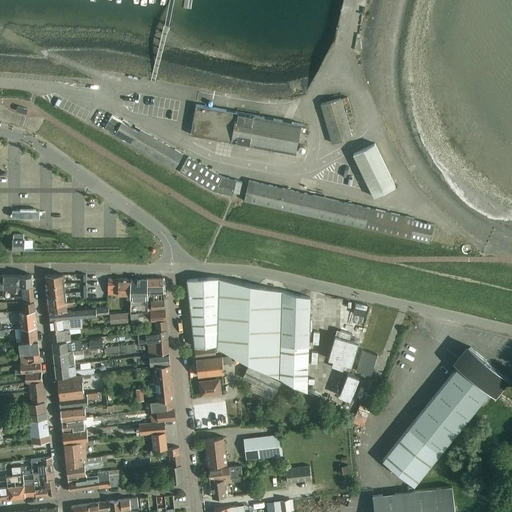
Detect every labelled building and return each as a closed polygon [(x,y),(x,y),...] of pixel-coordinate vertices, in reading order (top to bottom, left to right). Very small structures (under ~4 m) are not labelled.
[(332,143),(352,138),(340,98),(320,104),(332,143)] [(301,124),(236,112),(196,105),(190,135),(295,154),(301,124)] [(96,127),(102,116),(96,112),(90,123),(96,127)] [(121,122),(122,121),(112,115),(104,128),(115,134),(119,126),(121,122)] [(139,132),(121,122),(119,126),(115,134),(132,144),(139,132)] [(153,156),(162,142),(140,130),(139,132),(132,144),(153,156)] [(162,142),(153,156),(174,168),(183,154),(162,142)] [(395,187),(375,144),(353,154),(374,197),(395,187)] [(191,178),(199,164),(188,157),(180,171),(191,178)] [(202,185),(211,170),(199,164),(191,178),(202,185)] [(214,191),(222,177),(211,170),(202,185),(214,191)] [(222,177),(214,191),(232,195),(236,180),(222,177)] [(264,205),(269,185),(248,180),(244,201),(264,205)] [(278,208),(282,188),(269,185),(264,205),(278,208)] [(317,217),(322,197),(282,188),(278,208),(317,217)] [(364,228),(369,208),(322,197),(317,217),(364,228)] [(380,232),(384,212),(369,208),(364,228),(380,232)] [(394,235),(398,215),(384,212),(380,232),(394,235)] [(414,220),(414,221),(415,218),(398,215),(394,235),(410,239),(414,220)] [(434,225),(414,221),(414,220),(410,239),(429,243),(434,225)] [(24,239),(23,239),(23,235),(13,235),(13,239),(12,239),(12,249),(24,249),(24,248),(24,239)] [(33,293),(32,284),(31,276),(3,275),(3,287),(3,290),(18,290),(18,289),(21,288),(22,293),(33,293)] [(46,285),(64,283),(63,275),(45,275),(46,285)] [(186,280),(191,320),(213,317),(208,277),(186,280)] [(282,291),(219,278),(208,277),(213,317),(191,320),(194,347),(217,345),(217,347),(307,392),(310,298),(282,291)] [(131,300),(131,279),(108,279),(108,294),(127,294),(127,300),(131,300)] [(148,311),(147,290),(147,279),(131,279),(131,300),(130,313),(148,311)] [(147,290),(163,290),(162,279),(147,279),(147,290)] [(47,294),(65,293),(64,283),(46,285),(47,294)] [(33,293),(22,293),(23,299),(23,302),(34,301),(33,293)] [(48,304),(66,303),(65,293),(47,294),(48,304)] [(164,300),(151,301),(152,311),(165,309),(164,300)] [(24,312),(35,311),(34,301),(23,302),(24,312)] [(49,312),(67,310),(67,307),(73,307),(73,305),(74,305),(74,303),(66,303),(48,304),(49,312)] [(97,316),(103,315),(108,314),(108,307),(96,308),(97,316)] [(97,316),(96,308),(67,310),(49,312),(50,319),(67,318),(81,317),(97,316)] [(24,311),(19,312),(21,328),(36,327),(35,311),(24,312),(24,311)] [(166,321),(165,311),(151,312),(152,322),(155,322),(166,321)] [(110,324),(128,322),(127,313),(110,314),(110,324)] [(80,329),(79,328),(82,328),(81,317),(67,318),(50,319),(51,331),(68,330),(69,330),(80,329)] [(156,331),(167,330),(166,321),(155,322),(156,331)] [(22,342),(38,340),(36,327),(21,328),(22,342)] [(53,342),(71,340),(70,333),(80,332),(80,329),(69,330),(68,330),(51,331),(53,342)] [(168,341),(168,338),(167,330),(156,331),(152,332),(153,342),(168,341)] [(383,458),(415,484),(503,374),(511,365),(511,361),(481,337),(383,458)] [(52,342),(53,352),(54,352),(83,349),(83,348),(103,346),(102,339),(89,340),(89,342),(80,343),(80,340),(53,342),(52,342)] [(23,354),(39,352),(38,346),(38,340),(22,342),(18,342),(20,354),(23,354)] [(169,352),(168,341),(153,342),(148,343),(149,355),(169,352)] [(195,349),(195,357),(216,355),(215,347),(195,349)] [(55,366),(75,364),(83,363),(83,358),(74,359),(74,355),(83,354),(83,349),(54,352),(55,366)] [(371,375),(377,354),(363,350),(356,371),(371,375)] [(21,364),(40,362),(39,352),(23,354),(20,354),(21,364)] [(152,366),(170,364),(169,352),(149,355),(150,367),(152,366)] [(229,364),(229,366),(231,366),(230,357),(222,357),(222,356),(196,359),(198,376),(224,373),(223,364),(229,364)] [(25,373),(41,371),(40,362),(21,364),(20,364),(21,370),(14,371),(15,374),(25,373)] [(57,377),(82,374),(83,374),(90,373),(94,373),(93,368),(75,371),(75,364),(55,366),(57,377)] [(163,400),(173,399),(171,387),(170,364),(152,366),(155,383),(149,384),(150,392),(156,391),(157,401),(163,400)] [(29,383),(42,381),(41,371),(25,373),(26,384),(29,383)] [(60,399),(84,396),(82,374),(57,377),(60,399)] [(220,393),(219,380),(200,382),(201,395),(220,393)] [(30,392),(43,391),(42,381),(29,383),(30,392)] [(144,401),(143,388),(136,389),(137,401),(144,401)] [(31,403),(45,401),(43,391),(30,392),(31,403)] [(84,396),(60,399),(59,399),(60,408),(78,406),(78,407),(87,406),(87,399),(97,398),(97,393),(86,394),(86,396),(84,396)] [(279,395),(280,404),(289,403),(288,400),(290,400),(290,395),(288,395),(279,395)] [(355,415),(367,419),(372,399),(361,396),(355,415)] [(158,411),(174,409),(173,399),(163,400),(157,401),(158,411)] [(34,413),(46,411),(45,401),(31,403),(27,403),(28,413),(34,413)] [(61,421),(83,418),(86,418),(85,412),(94,411),(93,407),(60,410),(61,421)] [(151,423),(164,421),(175,420),(174,409),(158,411),(150,412),(151,423)] [(49,434),(46,411),(34,413),(28,413),(31,436),(49,434)] [(63,432),(87,430),(96,429),(96,423),(88,424),(88,426),(84,427),(83,418),(61,421),(63,432)] [(152,434),(165,432),(164,421),(151,423),(138,424),(139,435),(152,434)] [(64,443),(88,441),(87,430),(63,432),(64,443)] [(165,432),(152,434),(154,450),(167,449),(165,432)] [(49,434),(31,436),(32,443),(49,441),(49,434)] [(244,439),(246,459),(282,455),(280,435),(244,439)] [(227,464),(224,437),(205,440),(208,466),(227,464)] [(66,460),(86,458),(85,445),(94,444),(94,441),(88,441),(64,443),(66,460)] [(172,466),(180,465),(179,454),(171,455),(172,466)] [(31,466),(51,463),(51,457),(30,459),(31,466)] [(101,462),(101,459),(100,457),(86,458),(66,460),(67,466),(83,464),(101,462)] [(68,477),(85,474),(85,469),(102,467),(101,462),(83,464),(67,466),(68,477)] [(33,473),(53,471),(52,463),(51,463),(31,466),(31,470),(25,470),(25,466),(20,467),(21,474),(23,474),(33,473)] [(180,465),(172,466),(169,466),(170,483),(183,482),(181,465),(180,465)] [(228,467),(209,469),(210,480),(229,478),(229,479),(242,477),(241,465),(228,467)] [(347,465),(337,467),(338,474),(348,473),(347,465)] [(311,480),(309,466),(286,469),(287,483),(311,480)] [(110,487),(120,485),(118,470),(108,471),(110,487)] [(33,473),(34,480),(34,481),(38,480),(54,478),(53,471),(33,473)] [(99,488),(110,487),(108,471),(97,472),(97,475),(98,477),(99,488)] [(25,496),(23,481),(23,474),(21,474),(6,476),(7,482),(9,498),(25,497),(25,496)] [(87,476),(85,474),(68,477),(69,491),(99,488),(98,477),(97,475),(87,476)] [(225,483),(242,481),(242,477),(229,479),(210,481),(212,498),(226,497),(225,483)] [(47,487),(48,495),(55,494),(54,478),(38,480),(39,488),(42,488),(47,487)] [(23,481),(25,496),(35,495),(34,483),(34,480),(23,481)] [(47,487),(42,488),(39,488),(38,480),(34,481),(34,483),(35,495),(35,496),(48,495),(47,487)] [(0,499),(9,498),(7,482),(0,483),(0,499)] [(372,496),(374,511),(454,511),(452,486),(372,496)] [(302,491),(296,491),(297,510),(309,510),(308,498),(303,498),(302,491)] [(128,511),(131,511),(131,508),(138,508),(137,498),(120,500),(121,510),(121,511),(128,511)] [(291,511),(289,499),(277,501),(278,511),(279,511),(282,511),(291,511)] [(121,511),(121,510),(120,500),(109,501),(110,511),(109,511),(121,511)] [(108,511),(110,511),(109,501),(98,503),(99,511),(108,511)] [(99,511),(98,503),(71,507),(71,511),(99,511)]
